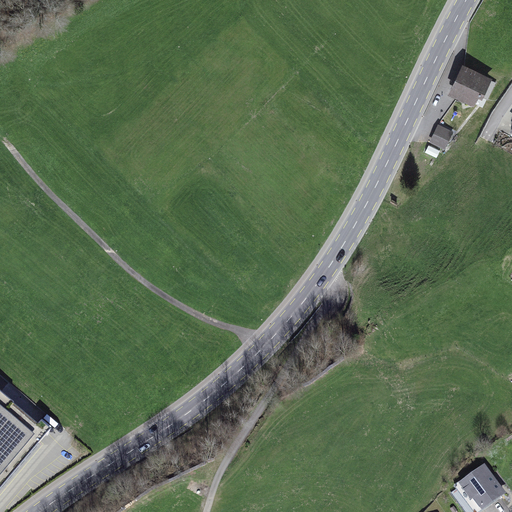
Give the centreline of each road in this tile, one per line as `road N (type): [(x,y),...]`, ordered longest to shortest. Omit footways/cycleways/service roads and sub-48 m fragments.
road 1 (primary): [(39,511),(200,403),(270,341),(350,234),(466,0)]
road 2 (track): [(270,341),(162,295),(22,164)]
